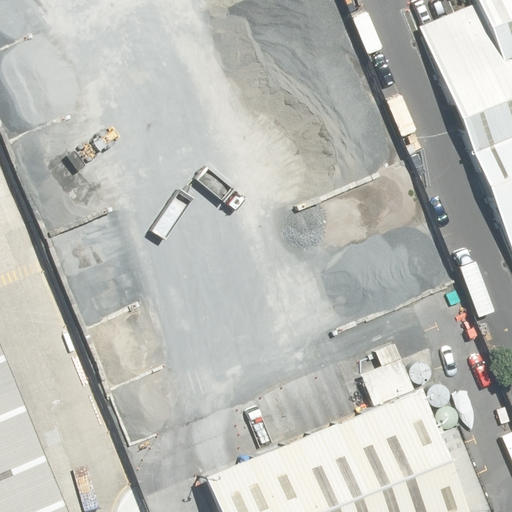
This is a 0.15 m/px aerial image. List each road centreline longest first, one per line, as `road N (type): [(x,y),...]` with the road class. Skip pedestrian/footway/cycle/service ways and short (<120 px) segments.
road 1 (unknown): [(511,327),(393,0)]
road 2 (unknown): [(185,511),(168,447),(260,373)]
